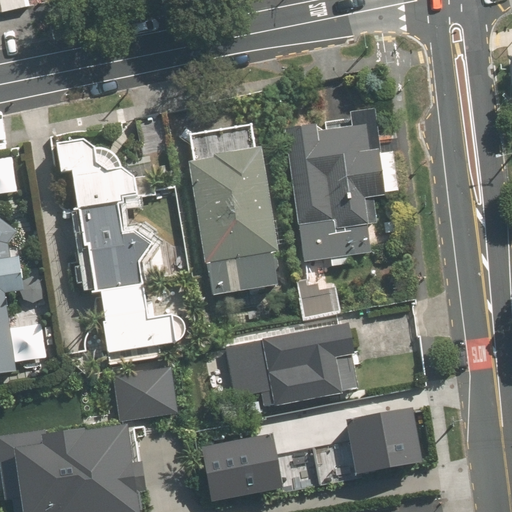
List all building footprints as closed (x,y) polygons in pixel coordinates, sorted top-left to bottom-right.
[(0,0),(3,11),(27,7),(25,0),(0,0)] [(379,148),(373,105),(349,108),(350,115),(325,119),(326,127),(314,128),(313,121),(282,125),(296,219),(297,219),(303,259),(329,255),(331,264),(348,262),(347,252),(369,249),(365,221),(375,219),(373,208),(371,192),(382,191),(382,189),(395,187),(389,147),(379,148)] [(78,144),(77,133),(52,137),(57,167),(68,165),(80,242),(83,241),(90,288),(97,287),(102,317),(100,318),(107,362),(139,358),(137,346),(170,341),(172,340),(174,339),(176,337),(178,335),(180,333),(181,330),(182,328),(183,325),(182,322),(182,319),(180,316),(179,314),(176,312),(174,310),(172,310),(169,309),(166,308),(165,309),(142,312),(134,257),(147,237),(129,225),(117,227),(112,198),(119,197),(118,192),(132,190),(129,170),(115,161),(115,159),(113,156),(111,153),(109,151),(106,149),(103,148),(100,147),(97,146),(94,147),(91,148),(89,148),(88,143),(78,144)] [(276,281),(271,249),(275,248),(258,142),(213,149),(214,152),(187,156),(203,259),(208,258),(212,291),(276,281)] [(19,146),(0,149),(0,190),(28,185),(19,146)] [(18,233),(0,219),(0,356),(11,355),(5,318),(8,318),(4,295),(22,292),(17,259),(13,260),(10,244),(18,233)] [(298,279),(305,317),(343,311),(339,285),(319,288),(318,282),(309,283),(308,278),(298,279)] [(261,338),(241,342),(228,344),(236,392),(258,389),(259,388),(262,400),(271,398),(272,400),(349,388),(342,351),(352,350),(346,319),(260,333),(261,338)] [(113,373),(120,415),(178,406),(172,364),(113,373)] [(387,408),(340,415),(348,471),(396,464),(387,408)] [(209,497),(292,481),(287,451),(285,452),(278,416),(211,429),(216,458),(202,460),(209,497)] [(126,432),(125,427),(44,438),(43,427),(0,432),(0,446),(9,510),(18,509),(18,511),(141,511),(139,493),(142,492),(136,447),(134,447),(132,431),(126,432)]
